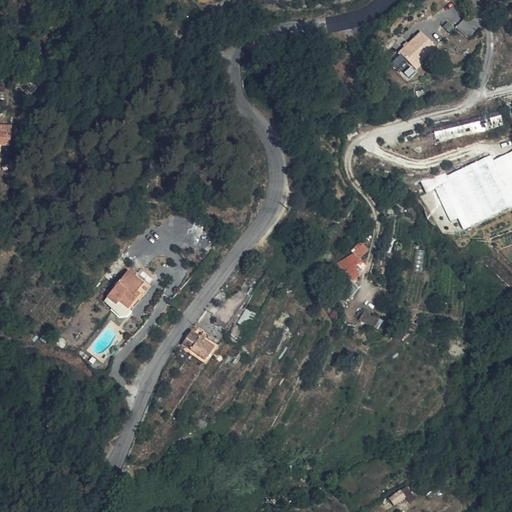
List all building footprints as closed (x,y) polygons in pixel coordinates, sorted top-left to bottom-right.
[(472,22),(454,40),(471,59),(489,41),(472,22)] [(418,69),(439,46),(421,29),(400,52),(418,69)] [(416,72),(421,79),(428,86),(430,89),(438,83),(455,69),(440,52),(416,72)] [(397,69),(407,60),(402,54),(392,63),(397,69)] [(424,89),(428,86),(421,79),(418,82),(424,89)] [(441,87),(438,83),(430,89),(433,93),(441,87)] [(0,145),(11,146),(12,124),(0,123),(0,145)] [(493,153),(448,174),(446,169),(424,180),(428,190),(438,186),(454,220),(461,216),(466,228),(511,206),(511,150),(496,158),(493,153)] [(363,275),(356,261),(371,253),(366,243),(338,258),(350,281),(363,275)] [(423,272),(426,246),(417,245),(414,271),(423,272)] [(137,290),(145,281),(148,277),(129,261),(98,296),(103,300),(108,295),(116,303),(119,299),(127,305),(139,292),(137,290)] [(148,283),(145,281),(137,290),(139,292),(148,283)] [(153,287),(148,283),(139,292),(141,293),(128,306),(127,305),(118,314),(129,314),(153,287)] [(141,293),(139,292),(127,305),(128,306),(141,293)] [(118,314),(127,305),(119,299),(116,303),(108,295),(103,300),(118,314)] [(283,312),(265,352),(273,355),(292,315),(283,312)] [(250,323),(243,317),(222,341),(231,348),(250,323)] [(195,332),(185,344),(206,360),(216,348),(195,332)] [(409,485),(391,497),(396,505),(407,498),(410,502),(417,498),(409,485)]
